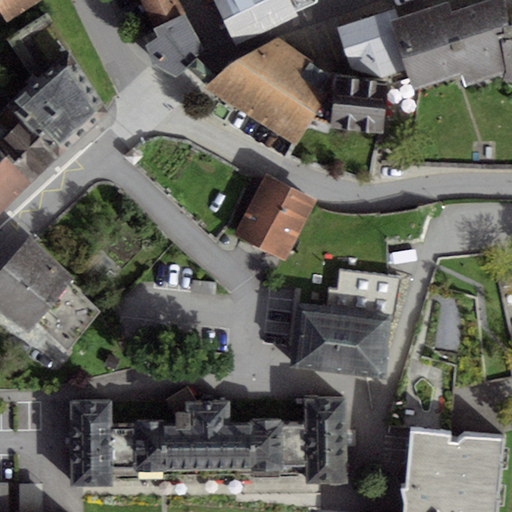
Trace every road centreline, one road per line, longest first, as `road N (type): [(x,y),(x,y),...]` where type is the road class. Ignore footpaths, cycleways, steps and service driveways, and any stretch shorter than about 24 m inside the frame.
road 1 (residential): [(148,103),(345,194),(511,185)]
road 2 (residential): [(0,251),(148,103)]
road 3 (residential): [(213,58),(335,5)]
